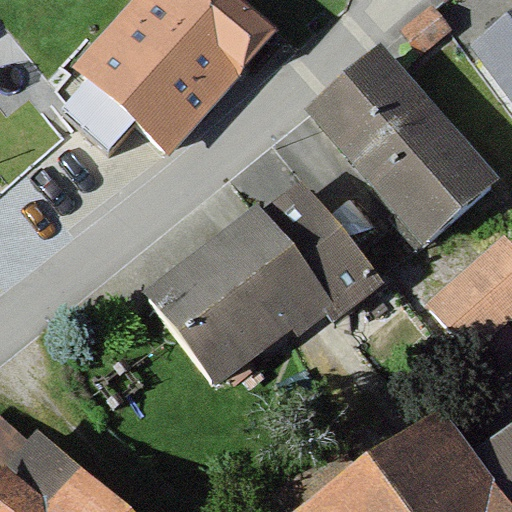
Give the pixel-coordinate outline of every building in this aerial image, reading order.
[(280,39),(236,0),(141,0),(73,77),(170,162),(280,39)] [(447,32),(430,10),(401,34),(418,55),(447,32)] [(511,39),(481,64),(511,104),(511,39)] [(501,188),(387,53),(308,118),(421,254),(501,188)] [(373,282),(308,190),(156,297),(221,389),(373,282)] [(427,299),(473,350),(511,315),(511,234),(506,228),(427,299)] [(511,511),(511,442),(480,466),(447,422),(323,511),(511,511)] [(109,511),(43,448),(0,493),(0,511),(109,511)]
